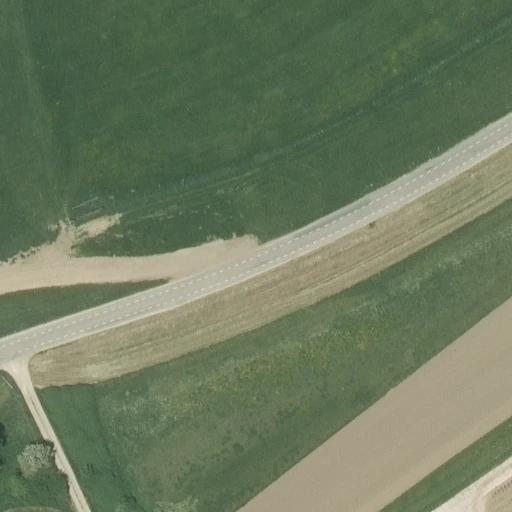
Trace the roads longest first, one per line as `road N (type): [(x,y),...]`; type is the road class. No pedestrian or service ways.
road 1 (tertiary): [(0,357),(233,275),(378,211),(511,132)]
road 2 (track): [(233,275),(208,263),(97,268),(76,258),(57,225)]
road 3 (track): [(7,354),(81,511)]
